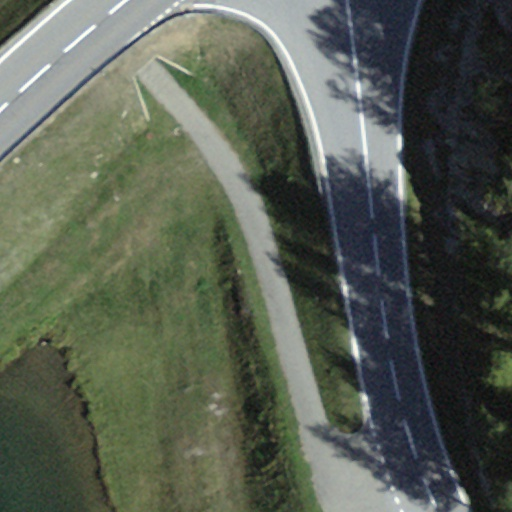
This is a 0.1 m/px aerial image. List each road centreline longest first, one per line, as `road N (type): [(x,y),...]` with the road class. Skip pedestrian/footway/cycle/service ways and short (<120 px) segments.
road 1 (track): [(362,511),(328,478),(296,325),(253,195),(93,0)]
road 2 (unclassified): [(353,0),(393,360),(436,511)]
road 3 (primary): [(120,0),(0,105)]
